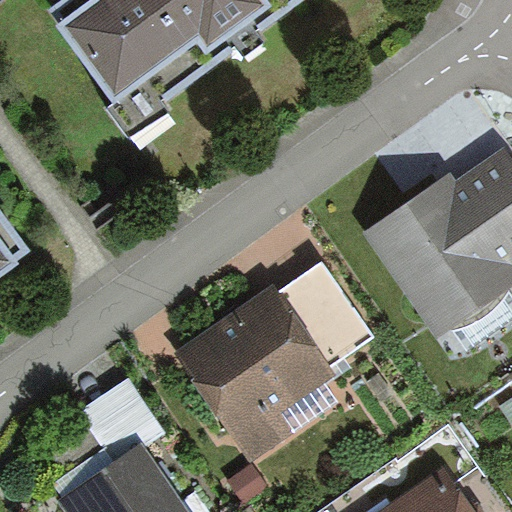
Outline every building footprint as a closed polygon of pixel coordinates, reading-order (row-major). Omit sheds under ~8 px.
[(77,0),(44,24),(134,150),(171,124),(164,114),(238,62),(244,71),(268,54),(260,42),(319,0),(339,0),(340,1),(341,0),(77,0)] [(511,167),(503,154),(457,186),(452,179),(442,186),(368,235),(439,340),(454,330),(468,331),(485,323),(503,305),(509,294),(511,291),(511,167)] [(0,293),(39,264),(0,211),(0,293)] [(375,342),(322,265),(273,299),(268,291),(264,294),(174,356),(250,466),(293,437),(281,419),(336,381),(330,373),(375,342)] [(94,481),(59,504),(64,511),(182,511),(140,450),(94,481)] [(472,511),(443,470),(383,511),(472,511)]
